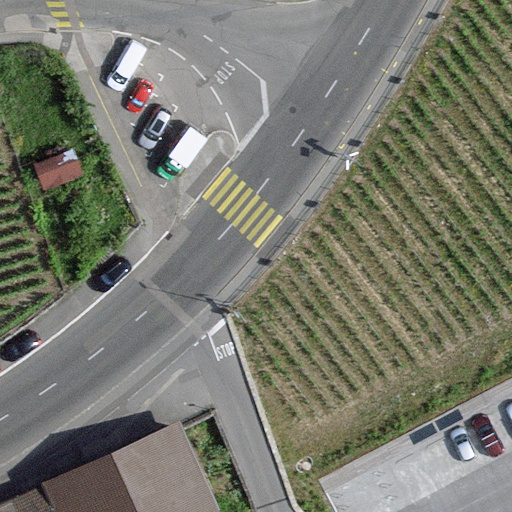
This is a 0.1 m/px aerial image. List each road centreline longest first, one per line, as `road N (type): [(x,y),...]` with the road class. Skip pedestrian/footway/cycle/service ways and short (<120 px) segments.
road 1 (tertiary): [(0,418),(179,285),(308,126)]
road 2 (residential): [(0,9),(93,3),(154,14),(203,34),(308,126)]
road 3 (tertiary): [(308,126),(386,0)]
